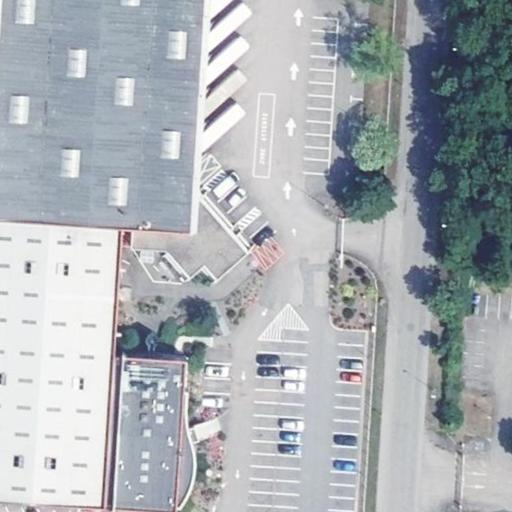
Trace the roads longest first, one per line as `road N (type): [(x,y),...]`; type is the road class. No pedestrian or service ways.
road 1 (unclassified): [(400,511),(432,0)]
road 2 (unknown): [(238,511),(248,374),(263,327),(304,261)]
road 3 (unknown): [(301,0),(287,140),(304,261)]
road 4 (unknown): [(304,261),(326,411),(320,503),(311,511)]
road 5 (unknown): [(500,309),(504,479),(511,500)]
road 6 (unknown): [(304,261),(370,220),(419,209)]
